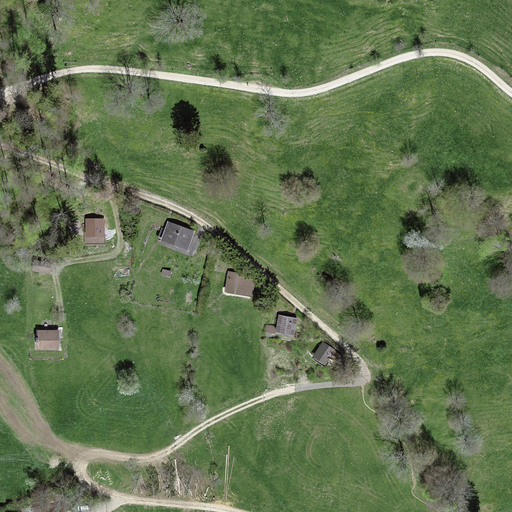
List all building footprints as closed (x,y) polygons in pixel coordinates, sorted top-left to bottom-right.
[(88,235),(102,235),(102,221),(88,221),(88,235)] [(192,232),(169,224),(164,238),(186,247),(192,232)] [(50,263),(35,261),(34,270),(49,272),(50,263)] [(227,288),(243,291),(244,284),(253,286),(254,277),(229,273),(229,274),(227,273),(226,277),(229,277),(227,288)] [(277,330),(294,333),(296,319),(279,315),(277,327),(267,325),(266,331),(276,333),(277,330)] [(38,342),(38,346),(58,346),(58,332),(38,332),(38,338),(36,338),(36,342),(38,342)] [(323,344),(316,354),(326,361),(329,355),(338,362),(341,357),(323,344)]
